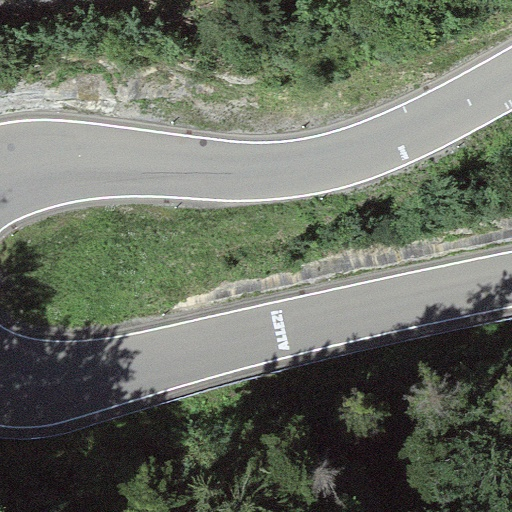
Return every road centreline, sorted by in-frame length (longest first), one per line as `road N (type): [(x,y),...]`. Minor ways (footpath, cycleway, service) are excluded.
road 1 (tertiary): [(0,166),(87,160),(269,175),(388,145),(511,77)]
road 2 (tertiary): [(511,283),(46,389),(0,377)]
